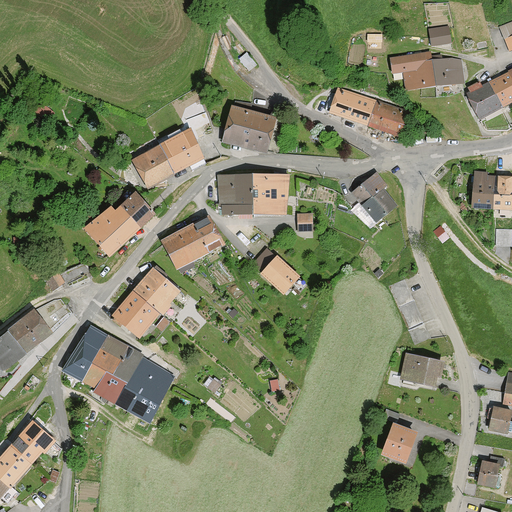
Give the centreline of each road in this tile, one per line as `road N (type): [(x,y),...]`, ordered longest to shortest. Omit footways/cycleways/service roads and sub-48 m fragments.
road 1 (residential): [(389,160),(246,161),(205,175),(106,290),(57,362),(67,444),(64,511)]
road 2 (unclassified): [(450,511),(467,451),(466,371),(415,244),(413,155)]
road 3 (residential): [(389,160),(298,107),(213,0)]
road 4 (track): [(511,269),(485,251),(413,155)]
